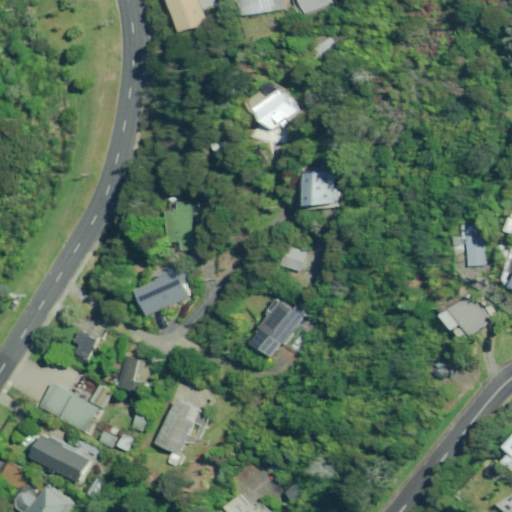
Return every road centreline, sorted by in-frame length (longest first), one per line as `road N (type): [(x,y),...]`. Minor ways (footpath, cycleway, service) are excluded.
road 1 (residential): [(0,371),(115,171),(134,59),(127,0)]
road 2 (residential): [(511,378),(402,511)]
